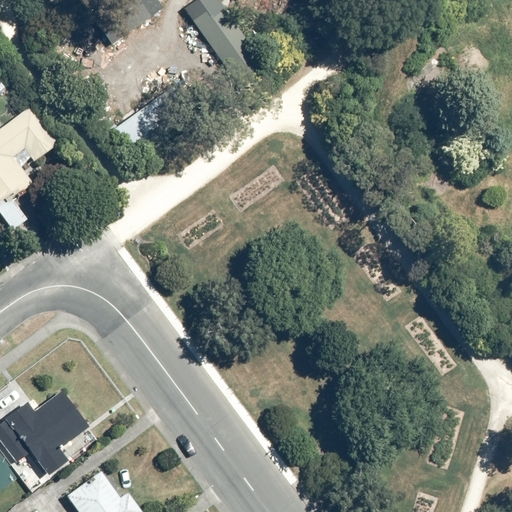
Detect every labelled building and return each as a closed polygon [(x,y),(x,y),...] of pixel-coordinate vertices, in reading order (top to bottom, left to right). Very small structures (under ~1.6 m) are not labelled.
[(115,0),(94,16),(114,45),(165,9),(158,0),(115,0)] [(194,33),(184,40),(206,71),(221,60),(237,82),(264,62),(219,0),(194,0),(179,11),(194,33)] [(28,105),(0,125),(0,198),(27,180),(10,156),(20,147),(29,159),(54,141),(28,105)] [(27,220),(15,202),(0,211),(0,214),(11,231),(27,220)] [(26,401),(0,421),(0,442),(14,462),(30,450),(47,474),(68,460),(59,448),(89,427),(59,391),(34,410),(26,401)] [(0,459),(0,489),(15,479),(0,459)] [(119,496),(99,470),(65,495),(76,511),(37,511),(36,510),(33,511),(141,511),(126,491),(119,496)]
